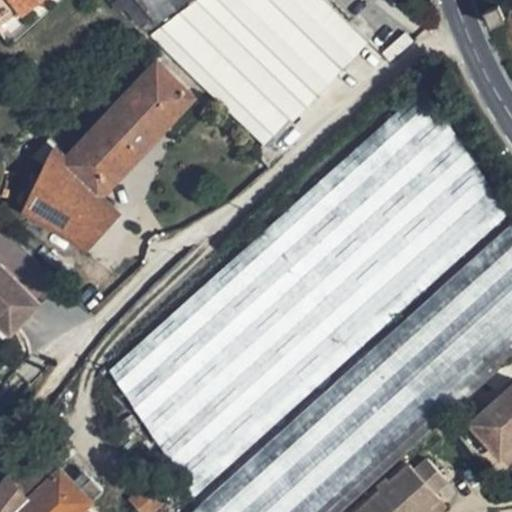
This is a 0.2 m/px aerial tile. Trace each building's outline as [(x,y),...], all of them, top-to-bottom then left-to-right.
[(9,0),(22,15),(41,0),(9,0)] [(135,0),(158,25),(189,0),(135,0)] [(278,158),(393,57),(340,0),(314,0),(306,7),(300,0),(217,0),(161,46),(278,158)] [(483,16),(488,30),(501,25),(497,12),(483,16)] [(153,68),(120,103),(158,137),(191,102),(153,68)] [(109,367),(195,495),(508,210),(425,84),(109,367)] [(120,103),(101,122),(137,158),(158,137),(120,103)] [(137,158),(101,122),(67,156),(59,165),(97,198),(137,158)] [(67,156),(52,144),(32,162),(43,173),(52,159),(59,165),(67,156)] [(44,223),(64,235),(97,198),(59,165),(52,159),(43,173),(17,214),(44,223)] [(116,213),(97,198),(64,235),(82,251),(116,213)] [(511,220),(188,511),(343,511),(511,361),(511,220)] [(0,317),(13,331),(38,308),(0,269),(0,317)] [(0,317),(0,331),(6,338),(13,331),(0,317)] [(504,457),(511,450),(511,378),(469,414),(504,457)] [(35,447),(0,484),(0,511),(14,511),(30,496),(57,470),(35,447)] [(435,511),(446,503),(436,491),(446,482),(425,457),(414,467),(409,461),(349,511),(435,511)] [(77,490),(57,470),(30,496),(46,511),(76,511),(97,491),(87,479),(77,490)] [(46,511),(30,496),(14,511),(46,511)]
